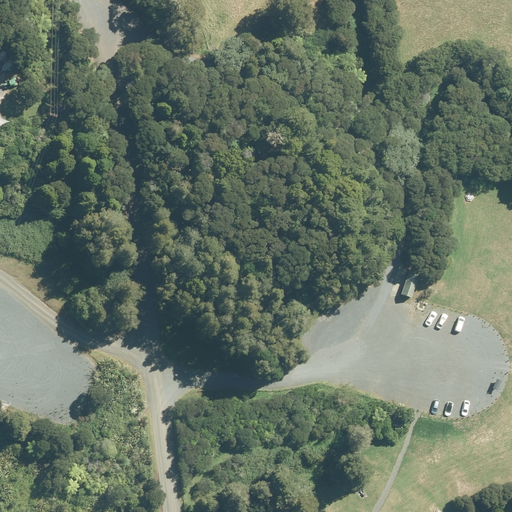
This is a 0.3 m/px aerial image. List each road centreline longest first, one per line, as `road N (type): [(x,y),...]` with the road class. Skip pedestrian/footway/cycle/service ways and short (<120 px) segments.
road 1 (track): [(86,0),(347,159),(386,201),(393,288),(377,322)]
road 2 (tertiary): [(78,0),(125,125),(151,366)]
road 3 (unclassified): [(151,366),(219,391),(295,376),(354,352),(377,322)]
road 4 (unclassified): [(0,281),(57,324),(151,366)]
road 5 (tertiary): [(151,366),(170,511)]
